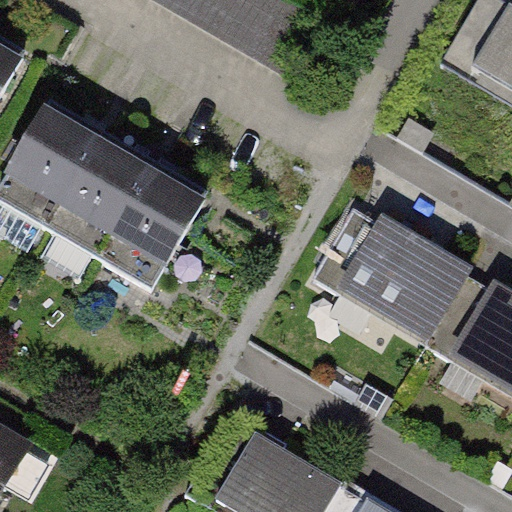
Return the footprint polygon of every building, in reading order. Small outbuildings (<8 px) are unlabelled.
[(292,0),(160,0),(283,54),(304,5),(292,0)] [(511,14),(508,12),(468,80),(511,106),(511,14)] [(0,108),(27,63),(0,46),(0,108)] [(105,141),(54,111),(0,205),(0,206),(52,234),(105,141)] [(156,172),(105,141),(52,234),(104,265),(156,172)] [(207,201),(156,172),(104,265),(156,294),(207,201)] [(472,278),(379,223),(333,301),(426,355),(472,278)] [(511,301),(493,290),(447,367),(511,405),(511,301)] [(0,501),(27,455),(0,439),(0,501)] [(323,511),(338,488),(252,439),(211,510),(215,511),(323,511)]
